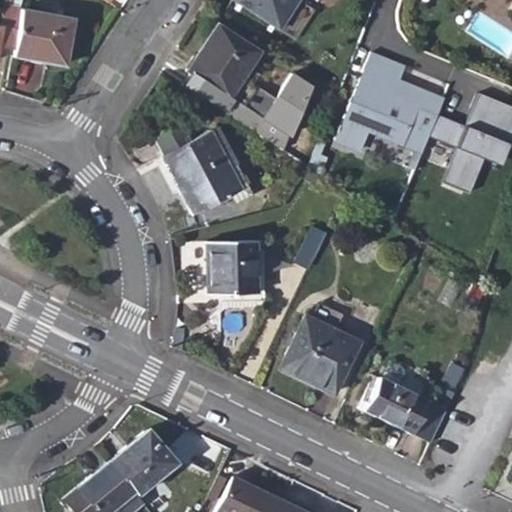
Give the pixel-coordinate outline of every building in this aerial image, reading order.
[(0,53),(12,56),(21,9),(22,0),(3,0),(0,18),(0,53)] [(231,0),(277,29),(295,0),(231,0)] [(12,56),(62,65),(71,18),(21,9),(12,56)] [(196,52),(183,72),(226,99),(258,49),(220,25),(201,54),(196,52)] [(405,65),(372,52),(337,140),(360,149),(369,129),(422,150),(432,135),(438,118),(443,97),(424,89),(418,104),(394,94),(405,65)] [(312,87),(288,73),(250,131),(285,153),(312,87)] [(464,128),(438,118),(432,135),(457,145),(441,185),(470,196),(483,165),(498,171),(511,135),(511,107),(478,94),(464,128)] [(153,138),(161,154),(159,155),(190,215),(228,196),(239,190),(208,130),(188,140),(180,124),(153,138)] [(208,130),(239,190),(246,186),(214,126),(208,130)] [(228,196),(233,204),(251,194),(246,186),(239,190),(228,196)] [(298,251),(311,257),(328,223),(314,216),(298,251)] [(407,231),(398,243),(414,254),(421,240),(407,231)] [(256,294),(255,240),(203,240),(204,294),(256,294)] [(303,316),(332,330),(335,323),(307,309),(303,316)] [(332,330),(303,316),(279,366),(315,384),(314,386),(330,394),(356,341),(332,330)] [(378,377),(362,409),(409,432),(424,400),(396,387),(402,375),(402,370),(399,366),(394,363),(389,364),(384,366),(378,378),(378,377)] [(134,495),(173,462),(144,429),(105,461),(134,495)] [(128,511),(140,502),(134,495),(105,461),(62,497),(73,511),(128,511)] [(252,494),(254,489),(230,477),(213,511),(277,511),(280,506),(252,494)] [(303,511),(283,502),(280,506),(277,511),(303,511)]
